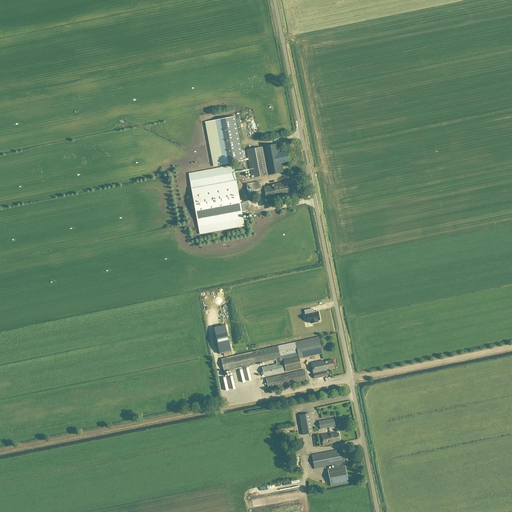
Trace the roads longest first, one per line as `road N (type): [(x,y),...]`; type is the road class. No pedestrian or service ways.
road 1 (track): [(511,347),(0,451)]
road 2 (unclassified): [(376,511),(274,0)]
